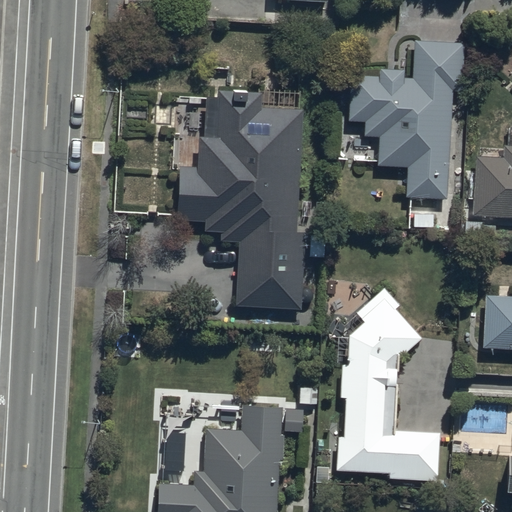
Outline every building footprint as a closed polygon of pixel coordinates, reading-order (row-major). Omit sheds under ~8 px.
[(404,199),(446,202),(453,94),(462,95),(465,46),(415,43),(413,80),(407,80),(407,75),(379,73),(378,78),(352,77),(349,125),(364,126),(364,138),(379,139),(377,170),(405,171),(404,199)] [(302,113),(298,112),(299,94),(258,92),(258,97),(249,96),(249,90),(233,90),(233,93),(219,92),(219,100),(206,100),(204,141),(199,140),(197,170),(179,169),(177,222),(204,223),(204,232),(220,232),(220,244),(236,245),(233,310),(300,313),(302,238),(297,237),(302,113)] [(511,146),(503,146),(503,149),(479,148),(479,158),(476,158),(472,216),(511,218),(511,146)] [(437,482),(437,434),(395,435),(395,430),(401,360),(420,341),(396,311),(400,307),(384,289),(357,314),(364,323),(347,336),(347,366),(342,367),(342,400),(346,400),(343,438),(337,438),(337,474),(391,475),(391,482),(437,482)] [(511,300),(485,300),(483,350),(511,351),(511,300)] [(277,511),(280,461),(283,461),(285,435),(303,436),(304,413),(283,412),(283,409),(242,407),(241,433),(204,431),(202,475),(195,474),(194,488),(157,486),(155,511),(277,511)]
